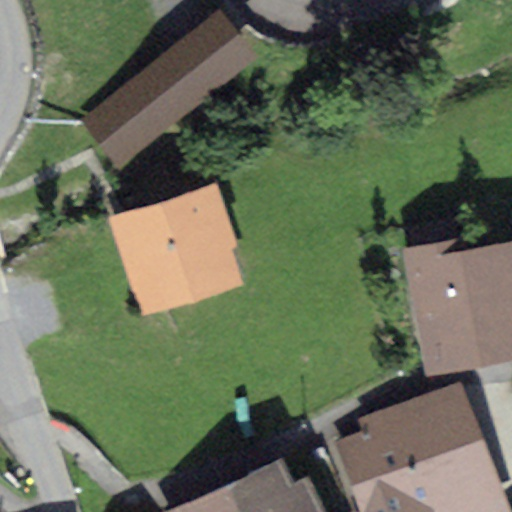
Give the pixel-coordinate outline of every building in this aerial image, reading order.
[(217,21),(93,119),(119,153),(242,54),(217,21)] [(228,269),(215,230),(227,226),(216,193),(126,224),(151,294),(228,269)] [(511,281),(507,253),(461,262),(453,219),(414,226),(438,353),(511,338),(511,281)] [(481,511),(490,509),(442,386),(396,406),(400,416),(368,429),(371,437),(342,448),(364,511),(481,511)] [(299,511),(277,461),(185,506),(188,511),(299,511)]
